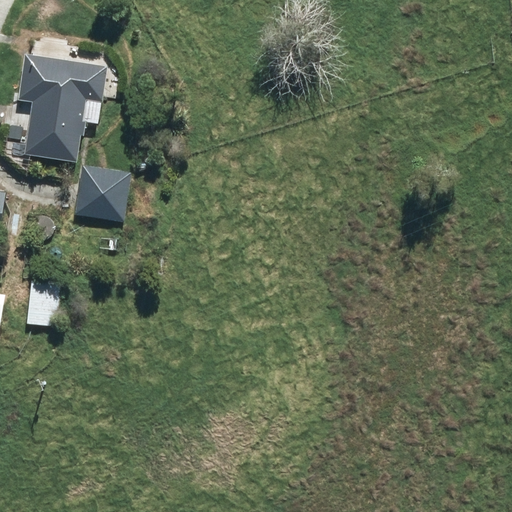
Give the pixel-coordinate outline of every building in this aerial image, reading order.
[(106,70),(27,57),(20,101),(34,104),(26,153),(75,161),(85,99),(101,101),(106,70)] [(133,172),(87,165),(79,214),(125,221),(133,172)] [(8,192),(0,191),(0,232),(3,233),(8,192)] [(63,283),(31,281),(29,327),(61,329),(63,283)] [(0,337),(1,337),(2,329),(8,294),(0,293),(0,337)]
